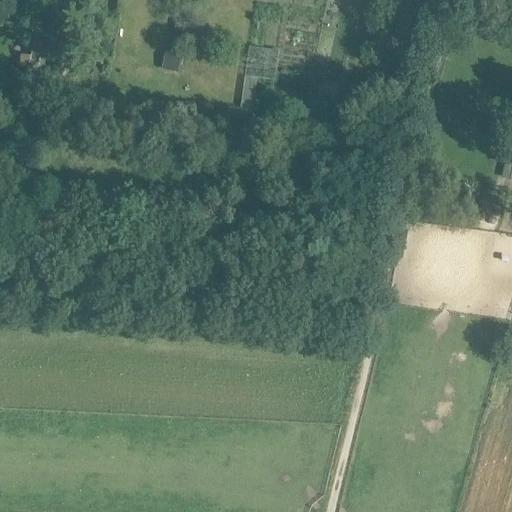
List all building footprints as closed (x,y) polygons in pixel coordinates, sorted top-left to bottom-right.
[(19,55),(17,69),(38,72),(42,48),(31,47),(30,57),(19,55)] [(166,49),(162,71),(178,74),(181,52),(166,49)] [(256,83),(246,81),(241,114),(251,115),(256,83)] [(48,99),(61,101),(63,86),(50,84),(48,99)] [(27,86),(17,85),(15,96),(26,97),(27,86)] [(324,119),(327,98),(309,95),(306,116),(324,119)] [(293,116),(301,117),(303,103),(294,102),(293,116)] [(339,109),(338,121),(352,122),(353,110),(339,109)]
